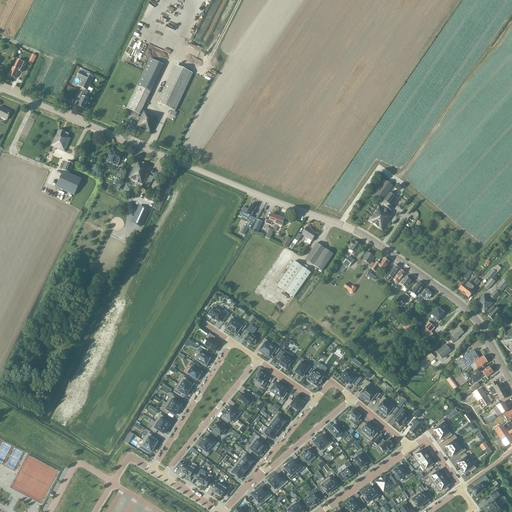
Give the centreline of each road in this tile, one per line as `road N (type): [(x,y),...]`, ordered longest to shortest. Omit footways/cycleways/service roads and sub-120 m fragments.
road 1 (tertiary): [(511,382),(474,317),(377,243),(0,87)]
road 2 (track): [(511,28),(398,178),(377,169),(340,224)]
road 3 (unknown): [(148,149),(160,119),(153,96),(191,3)]
road 4 (residential): [(161,476),(256,359)]
road 5 (residential): [(153,470),(232,343)]
road 6 (residential): [(256,477),(350,397)]
